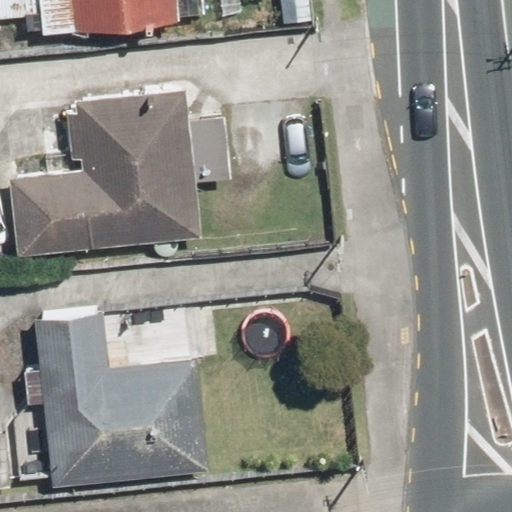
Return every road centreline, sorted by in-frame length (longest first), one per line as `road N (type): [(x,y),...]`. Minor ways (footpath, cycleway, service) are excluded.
road 1 (secondary): [(443,511),(440,273),(461,159)]
road 2 (secondary): [(461,159),(446,0)]
